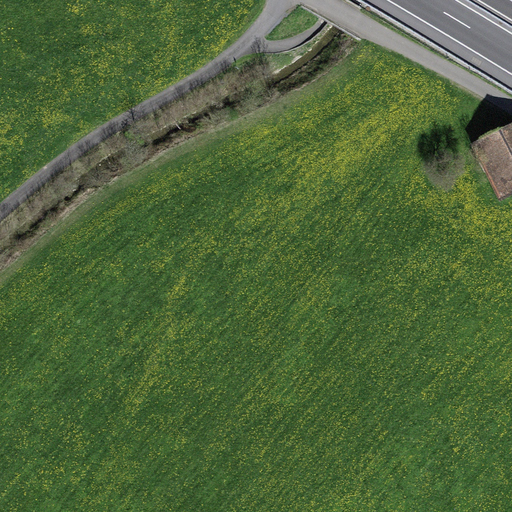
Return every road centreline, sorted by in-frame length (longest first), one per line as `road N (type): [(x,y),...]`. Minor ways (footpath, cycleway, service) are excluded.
road 1 (unclassified): [(282,0),(230,55),(79,150),(0,213)]
road 2 (unclassified): [(315,0),(511,106)]
